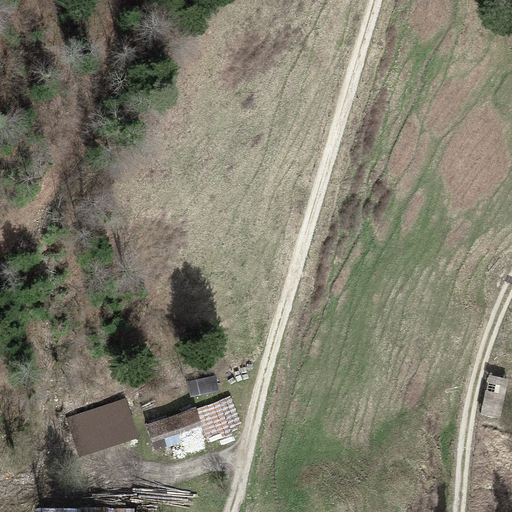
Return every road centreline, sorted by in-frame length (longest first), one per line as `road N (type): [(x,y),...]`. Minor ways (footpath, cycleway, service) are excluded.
road 1 (track): [(221,511),(264,339),(372,0)]
road 2 (track): [(511,211),(479,259),(458,317),(437,398),(431,511)]
road 3 (track): [(121,0),(56,172),(0,244)]
